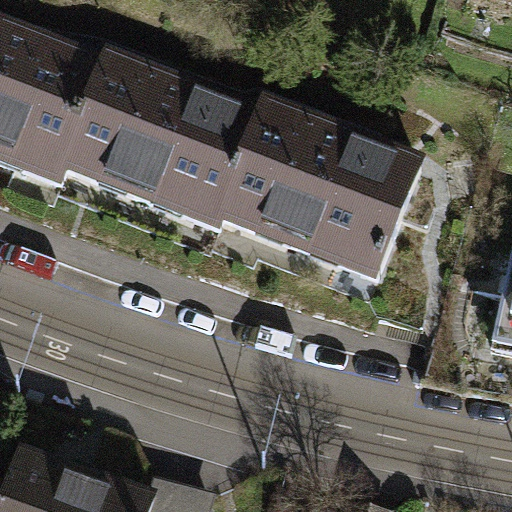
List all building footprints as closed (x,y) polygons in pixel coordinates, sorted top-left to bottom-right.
[(0,163),(57,186),(64,169),(102,74),(0,33),(0,163)] [(217,230),(221,218),(258,125),(106,65),(102,74),(64,169),(217,230)] [(264,112),(258,125),(221,218),(373,279),(416,172),(264,112)] [(492,351),(511,354),(511,255),(492,351)] [(147,511),(151,501),(148,500),(90,481),(94,471),(75,464),(72,473),(18,455),(0,507),(0,511),(147,511)] [(152,487),(148,500),(151,501),(147,511),(206,511),(209,502),(152,487)]
